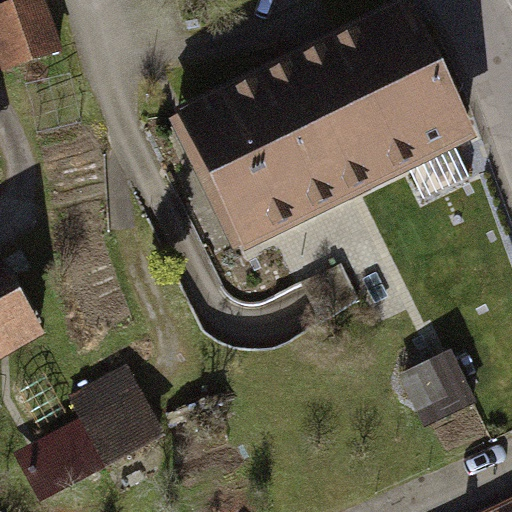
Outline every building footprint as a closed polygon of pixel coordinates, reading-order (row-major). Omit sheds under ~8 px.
[(0,0),(0,70),(71,48),(55,0),(0,0)] [(406,12),(185,120),(244,243),(464,135),(406,12)] [(0,376),(47,351),(0,265),(0,376)] [(453,359),(407,381),(429,425),(475,403),(453,359)] [(86,425),(21,460),(44,503),(162,439),(126,372),(72,401),(86,425)] [(511,511),(511,501),(488,511),(511,511)]
